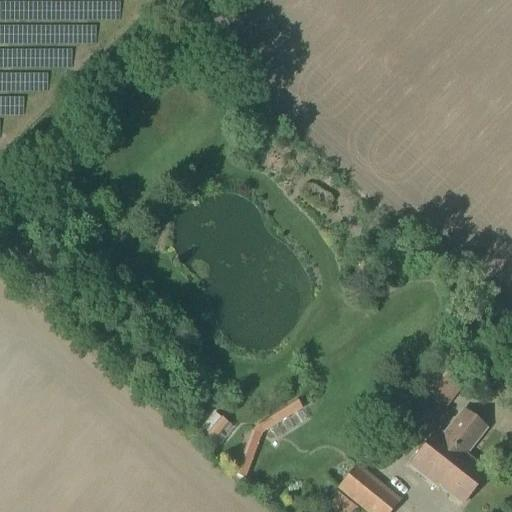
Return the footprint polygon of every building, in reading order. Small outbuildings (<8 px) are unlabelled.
[(445,411),(476,371),(444,347),(414,387),(445,411)] [(307,421),(301,410),(296,401),(256,425),(250,433),(234,477),(245,480),(260,437),(262,434),(270,429),(275,438),(281,435),(276,426),(280,423),(286,432),(293,428),(287,418),(295,414),(301,424),(307,421)] [(467,456),(489,429),(462,409),(443,434),(437,429),(406,467),(460,510),(490,473),(467,456)] [(214,442),(227,425),(219,419),(206,436),(214,442)] [(362,511),(392,511),(401,501),(356,465),(335,490),(362,511)]
